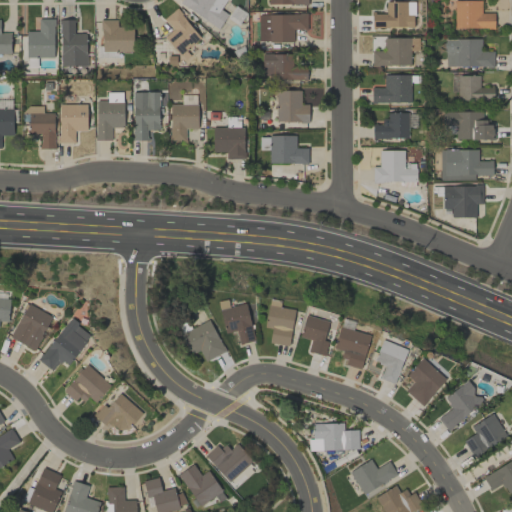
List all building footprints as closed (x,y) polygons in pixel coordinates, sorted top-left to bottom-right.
[(217,29),(227,14),(220,9),(225,0),(181,0),(179,3),(217,29)] [(454,28),(494,28),(494,13),(481,13),(481,0),(454,1),(454,28)] [(406,2),(386,2),(386,13),(371,13),(371,27),(413,28),(413,15),(406,15),(406,2)] [(163,18),(173,29),(163,37),(180,55),(200,37),(174,8),(163,18)] [(306,13),(258,14),(259,42),(294,41),(294,29),(306,29),(306,13)] [(53,18),(38,19),(38,31),(25,31),(26,57),(54,57),(53,18)] [(61,66),(86,65),(85,33),(74,33),(73,19),(59,20),(61,66)] [(116,19),(101,20),(101,52),(133,52),(132,28),(116,28),(116,19)] [(0,53),(10,53),(10,32),(0,32),(0,53)] [(410,65),(409,50),(418,50),(417,37),(383,38),(384,50),(371,51),(371,66),(410,65)] [(480,51),(480,40),(444,39),(444,66),(492,67),(493,51),(480,51)] [(306,79),(305,66),(291,66),(291,53),(262,54),(262,80),(306,79)] [(410,102),(410,75),(383,75),(383,87),(370,88),(371,102),(410,102)] [(479,76),(451,75),(451,92),(457,92),(457,100),(493,101),(493,87),(479,87),(479,76)] [(275,121),(307,122),(308,104),(299,104),(300,91),(276,90),(275,121)] [(159,130),(158,91),(131,92),(133,141),(147,140),(147,130),(159,130)] [(123,127),(123,101),(95,101),(96,140),(112,140),(112,127),(123,127)] [(58,143),(74,143),(74,131),(87,130),(86,104),(58,104),(58,143)] [(170,104),(169,141),(185,141),(185,128),(197,129),(197,104),(170,104)] [(12,135),(12,108),(0,108),(0,147),(0,148),(0,135),(12,135)] [(482,112),(442,111),(441,125),(455,125),(455,139),(493,140),(493,122),(482,121),(482,112)] [(28,134),(39,133),(40,149),(54,148),(53,112),(28,113),(28,134)] [(407,138),(407,113),(384,113),(384,124),(372,124),(372,138),(407,138)] [(244,127),(212,127),(213,152),(226,151),(226,159),(244,158),(244,127)] [(268,163),(307,164),(307,148),(295,147),(295,136),(268,135),(268,163)] [(439,150),(439,180),(474,180),(474,175),(492,175),(491,161),(477,161),(477,149),(439,150)] [(416,181),(415,163),(403,163),(403,150),(379,150),(379,166),(372,166),(372,182),(416,181)] [(441,187),(442,209),(450,209),(450,218),(475,217),(474,204),(482,204),(481,185),(441,187)] [(0,321),(7,322),(9,299),(0,297),(0,321)] [(271,328),(269,343),(289,346),(294,309),(280,307),(281,301),(268,299),(264,327),(271,328)] [(9,337),(32,350),(51,316),(28,303),(9,337)] [(219,310),(225,333),(235,330),(239,345),(254,341),(245,303),(219,310)] [(328,321),(305,315),(299,337),(310,340),(307,352),(324,356),(327,341),(323,341),(328,321)] [(37,359),(51,370),(59,360),(66,365),(90,335),(70,318),(37,359)] [(191,354),(198,350),(204,361),(225,351),(208,319),(180,334),(191,354)] [(360,368),(370,336),(340,326),(333,348),(342,351),(339,361),(360,368)] [(384,365),(379,378),(394,384),(406,349),(381,340),(373,362),(384,365)] [(406,375),(413,382),(404,391),(421,406),(445,381),(421,359),(406,375)] [(63,389),(80,405),(88,396),(94,402),(109,385),(86,364),(63,389)] [(482,405),(468,381),(443,396),(451,410),(438,417),(444,428),(482,405)] [(95,413),(124,435),(142,412),(118,393),(106,408),(101,404),(95,413)] [(474,434),(463,439),(470,455),(505,439),(493,414),(470,425),(474,434)] [(311,424),(312,439),(322,438),(322,450),(358,449),(357,430),(343,430),(342,423),(311,424)] [(0,466),(13,459),(7,448),(18,442),(11,429),(0,434),(0,466)] [(307,439),(308,451),(321,451),(320,439),(307,439)] [(251,460),(236,443),(229,450),(221,441),(205,457),(228,482),(251,460)] [(375,469),(369,459),(348,472),(362,495),(396,475),(388,461),(375,469)] [(506,493),(511,490),(511,461),(482,475),(488,490),(502,484),(506,493)] [(199,475),(193,465),(179,472),(196,506),(220,493),(208,470),(199,475)] [(59,475),(41,467),(26,504),(46,511),(50,511),(60,491),(54,488),(59,475)] [(162,511),(185,506),(182,492),(174,493),(173,487),(161,490),(157,477),(142,481),(146,498),(151,497),(154,511),(162,511)] [(95,511),(99,501),(84,497),(88,485),(72,481),(62,511),(95,511)] [(398,492),(394,485),(374,497),(383,511),(410,511),(418,507),(406,488),(398,492)] [(135,511),(135,499),(124,500),(123,486),(106,487),(106,504),(111,504),(111,511),(135,511)]
